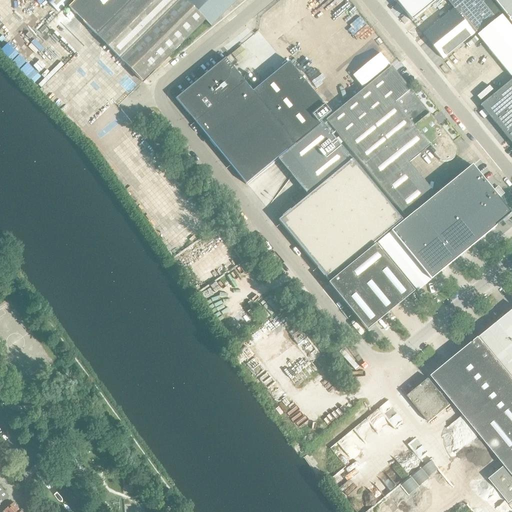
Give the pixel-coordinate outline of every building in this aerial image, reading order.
[(74,0),(68,6),(95,34),(129,0),(74,0)] [(129,0),(95,34),(96,35),(142,81),(201,24),(205,20),(211,26),(236,0),(129,0)] [(394,0),(411,21),(437,0),(394,0)] [(488,0),(464,0),(423,34),(422,34),(443,59),(443,58),(499,13),(488,0)] [(511,0),(493,0),(509,19),(511,15),(511,0)] [(488,49),(511,29),(511,28),(501,15),(477,35),(488,49)] [(499,62),(511,52),(511,29),(488,49),(499,62)] [(511,75),(511,52),(499,62),(511,76),(511,75)] [(230,55),(225,58),(232,67),(237,63),(230,55)] [(302,189),(290,199),(295,206),(278,220),(328,281),(402,220),(330,134),(320,121),(331,113),(330,113),(324,105),(289,62),(288,62),(252,92),(244,82),(232,67),(225,58),(175,99),(195,123),(195,122),(245,184),(286,150),(287,151),(277,159),(302,189)] [(332,115),(325,120),(334,131),(364,167),(379,185),(404,216),(433,193),(433,192),(408,161),(429,144),(431,148),(429,149),(436,158),(437,159),(438,159),(439,160),(440,161),(441,161),(442,162),(444,162),(445,162),(446,162),(448,161),(449,161),(450,161),(451,160),(452,159),(453,158),(454,157),(455,156),(455,155),(456,154),(456,153),(456,152),(456,150),(456,149),(456,148),(456,147),(455,145),(454,144),(454,143),(442,128),(438,124),(437,124),(433,120),(434,119),(429,114),(391,67),(336,112),(332,115)] [(511,79),(480,105),(480,106),(481,106),(511,143),(511,79)] [(415,212),(391,231),(430,280),(496,226),(495,226),(507,217),(510,213),(507,210),(498,198),(472,165),(467,169),(463,172),(415,212)] [(417,291),(430,280),(391,232),(377,243),(417,291)] [(375,244),(328,283),(368,331),(414,294),(375,244)] [(480,337),(479,338),(511,378),(511,313),(511,312),(488,331),(480,337)] [(416,390),(408,396),(429,422),(450,405),(444,399),(448,396),(483,439),(505,466),(489,479),(509,503),(511,500),(511,378),(479,338),(478,339),(432,377),(421,385),(416,390)] [(13,503),(2,511),(20,511),(21,511),(13,503)]
